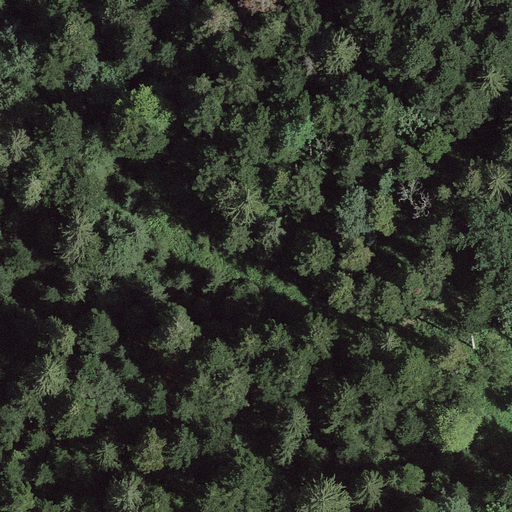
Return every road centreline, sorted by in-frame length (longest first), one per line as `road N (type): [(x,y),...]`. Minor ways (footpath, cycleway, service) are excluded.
road 1 (track): [(261,511),(163,487),(28,371)]
road 2 (track): [(511,272),(378,335)]
